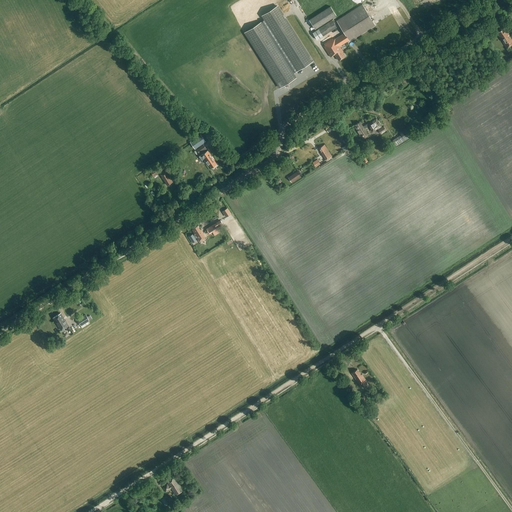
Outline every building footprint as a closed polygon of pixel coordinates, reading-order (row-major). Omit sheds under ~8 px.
[(375,25),(362,4),(337,21),(344,33),(323,46),(331,57),(335,54),(338,60),(345,56),(342,52),(343,51),(340,46),(349,40),(350,41),(375,25)] [(313,61),(278,5),(261,16),(264,20),(244,32),(279,88),(296,77),(294,73),(313,61)] [(309,20),(315,29),(336,15),(330,6),(309,20)] [(332,20),(319,29),(312,33),(317,40),(337,27),(332,20)] [(497,33),(506,48),(511,44),(511,40),(509,35),(505,28),(497,33)] [(360,121),(354,125),(363,139),(366,138),(365,136),(368,135),(364,129),(369,126),(372,131),(381,125),(375,118),(367,123),(367,124),(363,126),(360,121)] [(190,142),(195,148),(205,142),(200,135),(190,142)] [(396,145),(405,140),(401,135),(393,140),(396,145)] [(203,145),(196,150),(199,153),(206,148),(203,145)] [(326,159),(331,156),(324,145),(319,148),(326,159)] [(217,164),(210,154),(208,151),(199,157),(201,160),(204,158),(211,168),(217,164)] [(157,174),(157,173),(162,170),(159,166),(150,171),(154,176),(157,174)] [(168,185),(173,182),(166,170),(160,173),(168,185)] [(292,182),(301,175),(298,170),(288,177),(292,182)] [(220,220),(206,229),(209,233),(223,224),(220,220)] [(198,226),(192,229),(195,234),(193,235),(192,234),(189,236),(192,243),(196,240),(195,238),(197,237),(199,241),(206,237),(202,230),(201,231),(198,226)] [(60,313),(54,317),(62,330),(68,325),(60,313)] [(86,315),(77,320),(81,326),(90,320),(86,315)] [(352,373),(360,386),(361,387),(368,383),(362,374),(361,374),(358,369),(352,373)] [(359,399),(364,406),(368,403),(364,396),(359,399)] [(167,484),(162,487),(166,492),(172,488),(176,494),(182,490),(176,481),(174,478),(168,481),(170,485),(170,486),(169,487),(167,484)]
